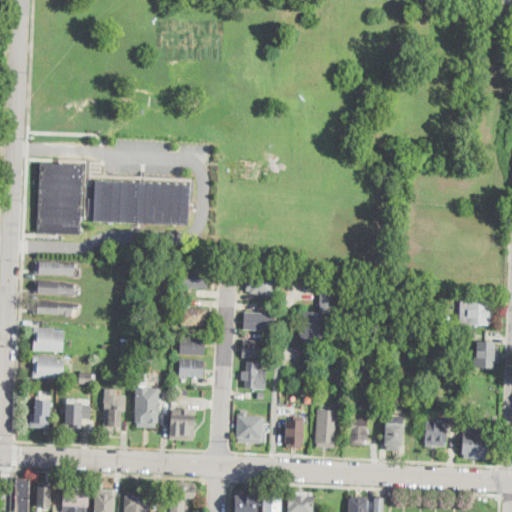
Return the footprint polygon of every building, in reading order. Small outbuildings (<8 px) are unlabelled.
[(39,160),(83,162),(79,232),(36,231),(39,160)] [(94,178),(93,219),(188,223),(190,182),(94,178)] [(60,261),(60,263),(75,263),(74,275),(36,274),(36,262),(41,262),(41,260),(60,261)] [(174,269),(173,277),(161,276),(161,268),(174,269)] [(209,288),(184,286),(185,268),(210,270),(209,288)] [(253,275),(275,277),(273,296),(250,293),(251,291),(246,291),(248,276),(253,277),(253,275)] [(59,281),(59,283),(74,283),(73,295),(35,294),(36,282),(39,282),(39,280),(59,281)] [(335,285),(335,313),(324,313),(323,341),(301,341),(301,310),(320,311),(321,285),(335,285)] [(73,306),(73,314),(35,313),(36,300),(59,301),(59,302),(73,303),(73,306)] [(490,300),(490,302),(494,302),(494,324),(489,323),(489,325),(468,325),(468,322),(460,322),(460,318),(459,318),(459,309),(460,309),(460,300),(490,300)] [(458,302),(456,317),(448,316),(450,301),(458,302)] [(207,317),(207,326),(182,325),(183,307),(208,308),(207,317)] [(272,308),(271,312),(275,313),(275,330),(244,329),(245,312),(264,312),(264,308),(272,308)] [(64,329),(63,349),(34,348),(35,326),(55,327),(55,329),(64,329)] [(476,336),(467,336),(467,328),(476,328),(476,336)] [(206,346),(205,355),(180,354),(181,337),(206,338),(206,346)] [(267,341),(266,359),(243,357),(244,339),(267,341)] [(131,342),(130,354),(123,353),(124,342),(131,342)] [(497,348),(497,354),(501,354),(501,363),(497,363),(497,369),(475,369),(475,361),(488,361),(488,357),(477,357),(477,348),(497,348)] [(64,360),(63,379),(34,378),(34,363),(34,355),(57,356),(57,360),(64,360)] [(204,371),(204,377),(180,376),(181,358),(205,360),(204,371)] [(267,369),(266,390),(245,389),(246,380),(241,380),(242,376),(242,370),(246,370),(247,361),(259,362),(259,369),(267,369)] [(87,369),(86,371),(93,371),(93,372),(97,372),(96,381),(93,381),(93,382),(79,382),(80,371),(84,371),(84,369),(87,369)] [(347,370),(347,386),(337,386),(338,370),(347,370)] [(50,400),(50,418),(49,428),(31,428),(31,413),(35,413),(36,400),(50,400)] [(156,422),(156,427),(138,427),(138,422),(136,422),(136,401),(159,400),(159,422),(156,422)] [(90,415),(90,417),(82,417),(82,429),(65,429),(66,404),(91,405),(90,415)] [(122,409),(121,430),(104,430),(104,404),(112,404),(111,409),(122,409)] [(189,409),(188,414),(196,415),(195,440),(170,438),(171,414),(173,414),(173,409),(189,409)] [(340,410),(338,444),(336,444),(336,448),(317,447),(318,442),(316,442),(318,409),(340,410)] [(312,411),(309,451),(287,449),(289,419),(302,420),(303,411),(312,411)] [(264,423),(263,438),(261,438),(261,443),(239,442),(240,437),(237,437),(238,415),(264,416),(264,423)] [(405,417),(403,445),(401,445),(401,451),(385,451),(387,416),(405,417)] [(370,417),(369,441),(365,441),(365,445),(352,445),(352,440),(349,439),(349,428),(351,428),(352,417),(370,417)] [(444,418),(444,422),(447,422),(446,445),(426,445),(426,422),(436,422),(436,418),(444,418)] [(475,423),(475,428),(488,429),(488,433),(491,434),(490,455),(487,455),(487,460),(465,459),(465,454),(463,454),(464,427),(467,427),(467,423),(475,423)] [(29,478),(29,511),(16,511),(16,478),(29,478)] [(198,487),(198,499),(186,498),(185,511),(172,511),(173,497),(170,497),(172,481),(196,483),(196,487),(198,487)] [(38,508),(37,508),(36,487),(44,486),(44,484),(46,484),(51,484),(51,508),(38,508)] [(83,486),(82,490),(91,491),(89,507),(82,506),(81,511),(68,511),(69,505),(63,504),(64,488),(72,489),(73,484),(83,486)] [(114,488),(114,493),(115,493),(113,511),(93,511),(95,492),(97,492),(97,487),(114,488)] [(150,492),(150,498),(151,498),(151,511),(147,511),(125,511),(125,496),(128,496),(128,491),(150,492)] [(313,511),(288,511),(289,494),(290,494),(291,491),(314,493),(313,495),(315,495),(313,511)] [(257,493),(256,511),(234,511),(235,493),(257,493)] [(366,496),(366,500),(368,500),(367,511),(348,511),(349,498),(350,498),(351,495),(366,496)] [(281,496),(281,511),(263,511),(264,496),(281,496)] [(384,498),(384,511),(374,511),(374,498),(384,498)]
